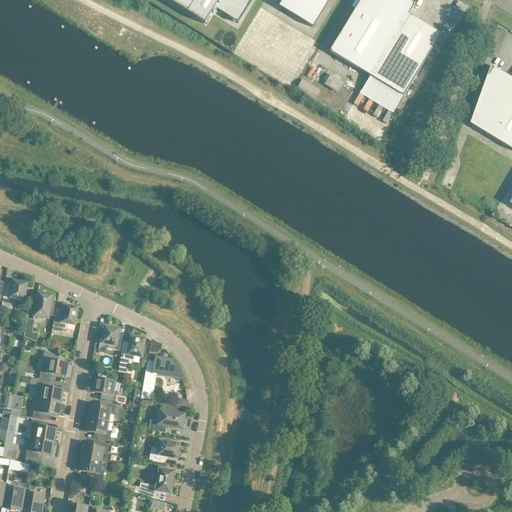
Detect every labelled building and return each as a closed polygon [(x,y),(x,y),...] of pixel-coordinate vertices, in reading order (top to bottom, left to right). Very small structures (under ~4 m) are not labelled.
[(165,0),(204,24),(214,9),(237,24),(238,24),(239,23),(242,18),(252,0),(165,0)] [(282,0),(279,7),(313,28),(329,0),(282,0)] [(330,52),(370,77),(414,5),(413,5),(407,15),(388,3),(389,0),(363,0),(363,2),(361,1),(330,52)] [(415,5),(414,5),(370,77),(403,97),(435,46),(433,44),(438,36),(423,27),(424,25),(408,16),(415,5)] [(511,78),(492,67),(471,125),(511,149),(511,78)] [(370,78),(361,92),(394,112),(391,118),(395,121),(407,100),(370,78)] [(334,79),(329,87),(337,92),(343,84),(334,79)] [(302,80),(296,90),(309,98),(315,89),(302,80)] [(322,97),(317,104),(326,110),(331,103),(322,97)] [(336,114),(347,118),(350,111),(339,107),(336,114)] [(380,129),(375,137),(383,142),(387,133),(380,129)] [(5,285),(5,286),(3,298),(1,307),(10,309),(12,307),(13,299),(24,301),(27,284),(13,282),(12,287),(6,286),(6,285),(5,285)] [(37,294),(33,317),(41,319),(48,320),(48,318),(49,316),(55,317),(56,310),(57,304),(51,303),(52,296),(47,295),(47,292),(39,291),(39,294),(37,294)] [(56,310),(55,317),(52,332),(63,334),(64,330),(67,330),(68,325),(75,327),(78,309),(75,308),(75,307),(67,303),(67,306),(63,306),(63,309),(62,311),(56,310)] [(24,337),(36,343),(38,334),(32,333),(34,321),(27,319),(24,337)] [(107,349),(122,352),(122,349),(123,344),(124,338),(118,337),(119,330),(114,329),(114,327),(107,326),(107,327),(107,328),(104,327),(101,345),(107,346),(107,349)] [(118,371),(118,373),(126,375),(129,362),(133,363),(134,357),(142,358),(145,340),(131,337),(131,336),(130,336),(129,344),(129,345),(123,344),(122,349),(122,352),(120,360),(118,371)] [(52,344),(50,348),(58,352),(60,347),(52,344)] [(46,370),(41,369),(39,379),(52,381),(53,375),(65,378),(67,365),(63,364),(58,363),(58,358),(44,351),(43,360),(48,361),(46,370)] [(159,358),(158,363),(154,362),(147,361),(146,370),(152,372),(152,375),(157,376),(182,380),(181,377),(179,373),(177,370),(175,366),(173,363),(170,360),(159,358)] [(30,385),(38,387),(37,392),(42,393),(41,401),(60,404),(63,391),(54,390),(50,389),(51,383),(39,381),(37,379),(31,378),(30,385)] [(93,393),(105,395),(104,401),(116,403),(118,393),(113,392),(115,383),(95,380),(93,393)] [(60,404),(41,401),(39,409),(34,408),(32,418),(45,421),(46,415),(58,417),(60,404)] [(90,407),(88,419),(108,423),(109,415),(114,415),(116,405),(104,403),(103,409),(90,407)] [(186,421),(183,419),(184,416),(177,415),(177,412),(161,409),(158,423),(150,421),(148,431),(165,434),(166,427),(181,430),(182,427),(185,426),(186,421)] [(108,423),(88,419),(86,432),(98,434),(97,440),(109,442),(111,432),(106,431),(108,423)] [(30,431),(29,439),(53,444),(56,431),(43,429),(44,423),(32,421),(30,431)] [(27,448),(26,458),(38,460),(39,454),(42,455),(51,456),(53,444),(29,439),(27,448)] [(151,450),(149,462),(162,464),(163,457),(177,460),(178,459),(177,459),(178,455),(180,454),(181,453),(181,451),(181,449),(179,448),(179,445),(167,443),(167,441),(161,440),(160,442),(158,450),(156,449),(156,451),(151,450)] [(83,446),(81,459),(107,463),(109,456),(107,454),(109,445),(97,442),(96,448),(83,446)] [(3,458),(15,461),(17,451),(4,449),(3,458)] [(107,463),(81,459),(79,472),(91,474),(90,479),(103,482),(104,471),(99,470),(101,462),(107,464),(107,463)] [(175,481),(173,481),(175,472),(159,469),(156,487),(140,484),(138,495),(154,499),(152,498),(153,492),(171,495),(172,487),(174,487),(175,481)] [(5,487),(2,504),(3,504),(11,506),(11,511),(18,511),(21,511),(22,510),(25,493),(25,491),(16,489),(5,487)] [(25,493),(22,510),(23,510),(31,511),(42,511),(45,496),(25,493)]
